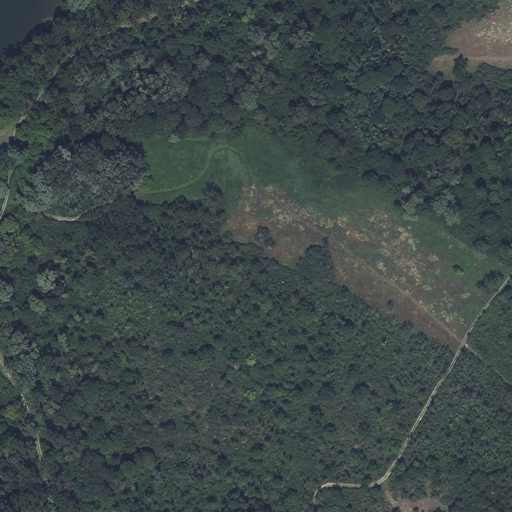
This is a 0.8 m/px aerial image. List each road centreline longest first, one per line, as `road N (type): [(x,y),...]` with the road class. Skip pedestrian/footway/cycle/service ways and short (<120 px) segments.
road 1 (track): [(463,344),(251,181),(223,144),(207,152),(191,187),(118,196),(96,217),(57,219),(8,195)]
road 2 (track): [(317,511),(314,493),(324,486),(382,477),(471,322),(511,278)]
road 3 (track): [(195,0),(84,47),(30,104),(0,215)]
road 4 (track): [(0,351),(26,402),(56,511)]
